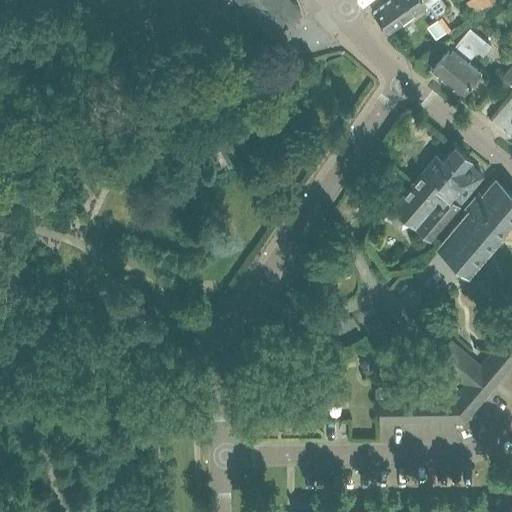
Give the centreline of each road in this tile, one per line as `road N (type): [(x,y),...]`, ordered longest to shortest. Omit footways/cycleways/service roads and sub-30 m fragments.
road 1 (residential): [(218,458),(213,362),(220,341),(404,79)]
road 2 (residential): [(218,458),(465,454),(480,451),(511,418)]
road 3 (residential): [(511,172),(404,79)]
